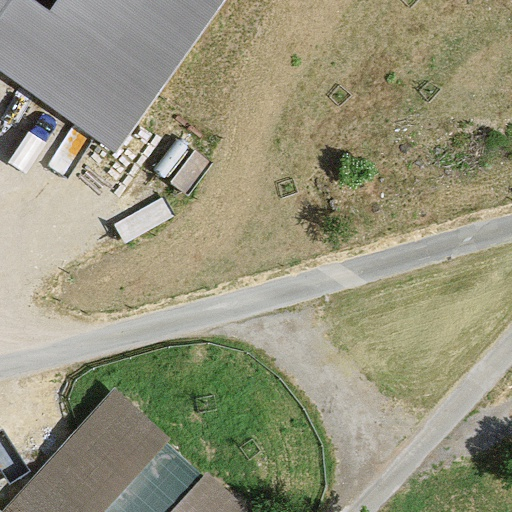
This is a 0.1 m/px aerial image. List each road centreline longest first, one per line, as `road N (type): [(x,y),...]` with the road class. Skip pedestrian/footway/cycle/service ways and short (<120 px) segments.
road 1 (unclassified): [(511,209),(122,339),(0,353)]
road 2 (track): [(356,511),(511,348)]
